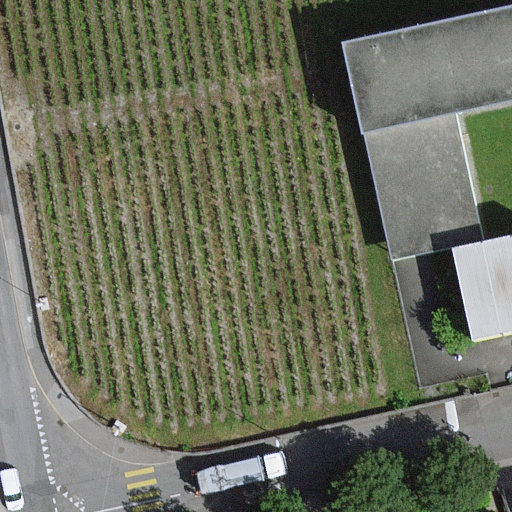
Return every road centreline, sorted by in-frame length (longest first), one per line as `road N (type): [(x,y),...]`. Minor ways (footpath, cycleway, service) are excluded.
road 1 (residential): [(106,511),(511,424)]
road 2 (tertiary): [(0,337),(37,511)]
